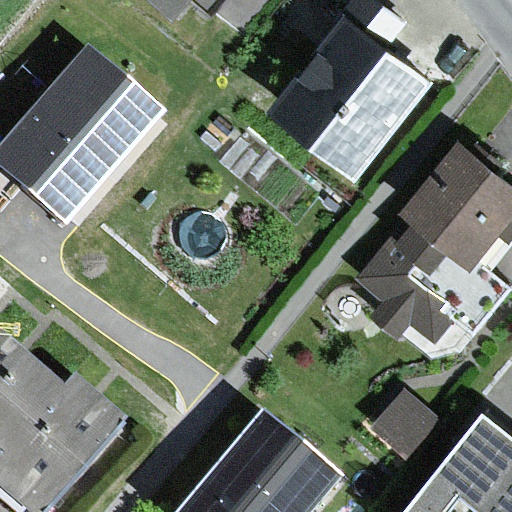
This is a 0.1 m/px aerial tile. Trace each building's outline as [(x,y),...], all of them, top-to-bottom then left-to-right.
[(227,0),(161,0),(182,17),(197,0),(201,0),(217,13),(227,0)] [(441,81),(357,15),(282,110),(366,176),(441,81)] [(169,113),(86,42),(0,142),(0,176),(67,233),(169,113)] [(511,173),(466,138),(412,207),(486,263),(508,235),(511,237),(511,173)] [(511,284),(486,263),(412,207),(358,276),(389,301),(378,315),(406,337),(418,321),(441,340),(460,316),(480,332),(511,291),(511,284)] [(15,354),(0,341),(0,470),(64,396),(15,354)] [(0,470),(0,498),(16,511),(49,511),(123,427),(74,385),(64,396),(0,470)] [(445,419),(407,389),(377,425),(415,456),(445,419)] [(307,511),(337,477),(260,413),(177,511),(307,511)] [(511,511),(511,426),(496,414),(417,511),(511,511)]
